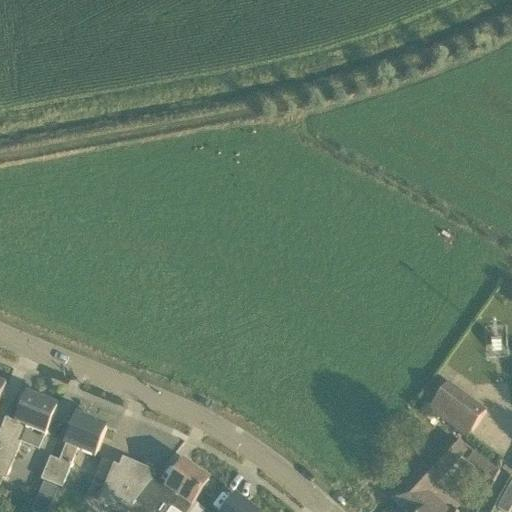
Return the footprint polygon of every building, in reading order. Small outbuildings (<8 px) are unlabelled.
[(466,441),(486,414),(448,385),(427,412),(466,441)] [(1,431),(0,432),(0,479),(3,481),(6,482),(18,453),(27,430),(45,438),(57,410),(28,398),(16,425),(5,420),(1,431)] [(77,418),(65,446),(66,446),(59,462),(50,459),(41,481),(62,489),(78,451),(95,459),(107,430),(77,418)] [(129,511),(130,511),(135,505),(151,485),(156,474),(123,460),(119,469),(104,462),(88,500),(108,508),(115,511),(129,511)] [(205,511),(195,504),(209,483),(184,466),(169,487),(164,494),(151,485),(135,505),(130,511),(131,511),(205,511)] [(44,484),(32,511),(49,511),(58,490),(44,484)] [(205,511),(252,511),(236,499),(226,511),(205,511)]
